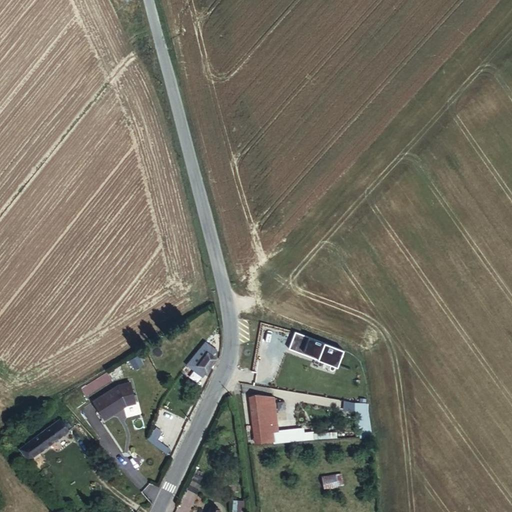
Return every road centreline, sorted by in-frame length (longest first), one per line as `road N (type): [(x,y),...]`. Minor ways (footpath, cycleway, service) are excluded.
road 1 (tertiary): [(219,380),(231,339),(224,287),(147,0)]
road 2 (tertiary): [(157,511),(219,380)]
